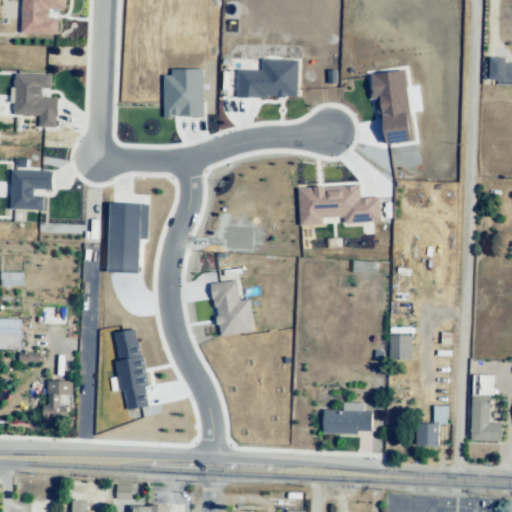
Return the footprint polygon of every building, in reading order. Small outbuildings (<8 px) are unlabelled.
[(21,0),(20,32),(56,33),(57,18),(48,18),(48,9),(65,9),(64,0),(21,0)] [(237,69),(236,96),(297,98),(298,60),(262,59),(261,70),(237,69)] [(492,60),(508,61),(507,82),(491,82),(492,60)] [(163,74),(163,117),(203,116),(202,68),(171,69),(171,74),(163,74)] [(381,145),(412,142),(405,70),(374,73),(381,145)] [(57,97),(42,97),(42,88),(51,88),(51,74),(15,73),(14,115),(39,115),(38,126),(57,127),(57,97)] [(9,209),(43,210),(43,196),(33,196),(34,188),(51,189),(52,170),(11,169),(9,209)] [(380,221),(379,197),(360,198),(359,185),(298,187),(299,225),(322,224),(322,218),(343,217),(343,223),(380,221)] [(139,273),(140,238),(148,238),(149,204),(110,203),(108,272),(139,273)] [(352,271),(377,272),(377,262),(353,261),(352,271)] [(0,270),(20,271),(20,285),(0,284),(0,270)] [(218,336),(253,332),(249,299),(239,300),(237,280),(212,283),(218,336)] [(222,339),(210,339),(211,310),(223,310),(222,339)] [(0,318),(22,319),(21,350),(0,350),(0,318)] [(147,406),(144,385),(146,385),(137,328),(113,332),(117,359),(114,360),(119,391),(124,390),(126,409),(147,406)] [(411,360),(411,335),(389,335),(388,359),(411,360)] [(39,352),(18,351),(18,361),(39,361),(39,352)] [(44,368),(30,368),(30,354),(45,355),(44,368)] [(450,373),(435,372),(435,362),(450,362),(450,373)] [(474,378),(492,379),(491,398),(474,398),(474,378)] [(52,384),(78,384),(77,429),(51,429),(52,384)] [(267,396),(266,417),(243,417),(244,396),(267,396)] [(500,441),(473,440),(474,401),(491,402),(490,424),(501,424),(500,441)] [(449,405),(449,419),(433,419),(433,404),(449,405)] [(319,413),(361,414),(361,437),(319,437),(319,413)] [(438,445),(422,444),(423,427),(439,428),(438,445)] [(150,499),(149,481),(119,482),(120,500),(150,499)] [(91,511),(92,504),(75,503),(74,511),(91,511)]
